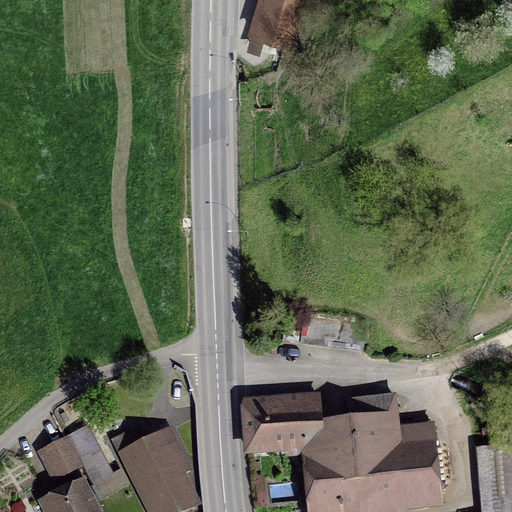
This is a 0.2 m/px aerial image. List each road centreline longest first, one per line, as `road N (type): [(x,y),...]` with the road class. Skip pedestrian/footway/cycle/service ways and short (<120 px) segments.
road 1 (primary): [(220,346),(213,0)]
road 2 (residential): [(0,441),(78,385),(220,346)]
road 3 (primary): [(227,511),(220,346)]
